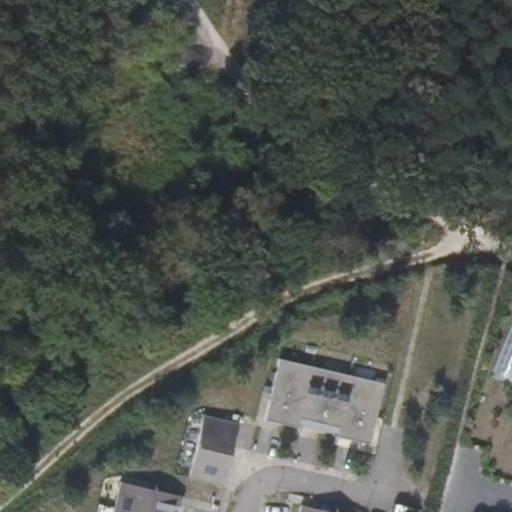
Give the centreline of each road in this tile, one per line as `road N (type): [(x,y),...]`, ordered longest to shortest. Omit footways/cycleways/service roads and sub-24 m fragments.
road 1 (track): [(502,248),(436,252),(286,295),(113,403),(0,505)]
road 2 (track): [(502,248),(227,66),(184,0)]
road 3 (residential): [(252,511),(266,468),(281,462),(383,487)]
